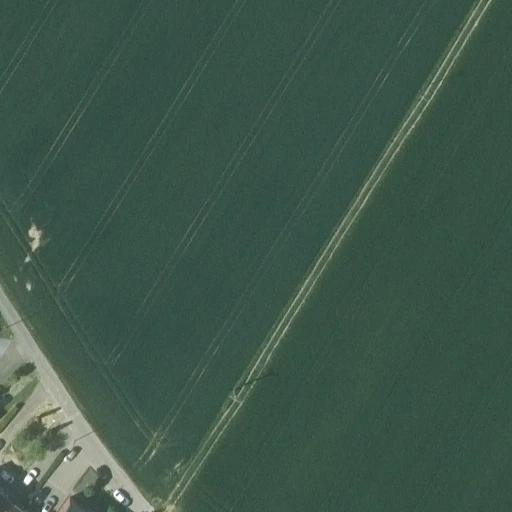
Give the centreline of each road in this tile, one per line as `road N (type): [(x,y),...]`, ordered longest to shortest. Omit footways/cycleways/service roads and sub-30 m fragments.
road 1 (track): [(505,0),(184,511)]
road 2 (residential): [(139,511),(0,295)]
